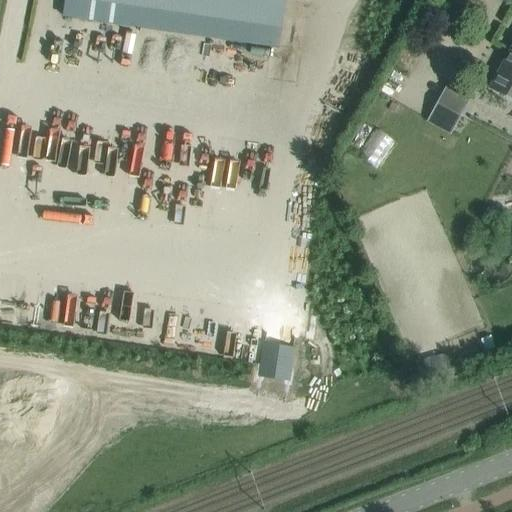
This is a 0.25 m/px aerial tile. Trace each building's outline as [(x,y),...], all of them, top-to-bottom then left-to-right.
[(277,45),(283,0),(63,0),(61,16),(277,45)] [(511,53),(509,52),(489,88),(511,100),(511,53)] [(465,107),(442,94),(424,124),(447,137),(465,107)] [(388,178),(406,146),(377,130),(359,161),(388,178)] [(43,158),(48,140),(26,135),(22,153),(43,158)]
